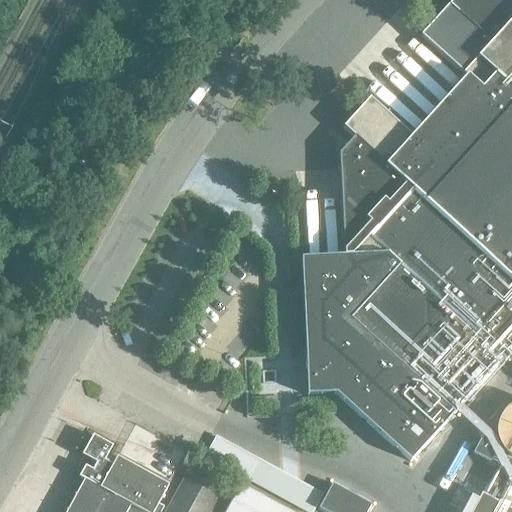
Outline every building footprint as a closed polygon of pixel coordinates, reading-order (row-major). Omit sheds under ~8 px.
[(343,258),(300,260),(307,398),(336,396),(410,463),(503,362),(505,363),(511,355),(511,0),(456,0),(420,39),(466,81),(412,140),(369,102),(343,131),(354,141),(338,158),(343,258)] [(417,84),(424,76),(402,57),(396,65),(417,84)] [(478,428),(507,455),(511,450),(511,398),(508,395),(478,428)] [(48,428),(66,442),(77,428),(59,415),(48,428)] [(67,511),(161,511),(163,508),(158,505),(169,485),(115,455),(113,459),(106,455),(111,446),(92,436),(80,458),(93,465),(88,473),(83,470),(77,480),(83,483),(67,511)] [(480,443),(473,455),(490,464),(496,451),(480,443)] [(463,511),(511,511),(511,470),(498,463),(478,500),(472,497),(463,511)] [(327,511),(368,511),(373,504),(333,483),(319,507),(327,511)] [(283,511),(240,488),(226,511),(283,511)]
